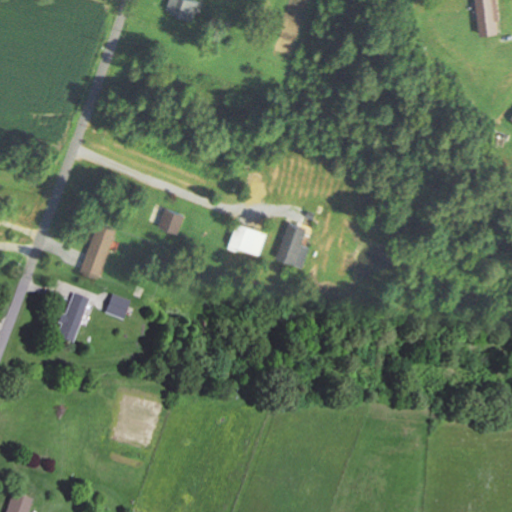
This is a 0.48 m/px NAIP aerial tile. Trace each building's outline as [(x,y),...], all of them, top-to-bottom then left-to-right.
[(196,21),(202,2),(196,0),(171,0),(167,11),(196,21)] [(478,0),(482,35),(503,33),(499,0),(478,0)] [(0,216),(4,217),(10,195),(0,192),(0,216)] [(162,227),(181,233),(187,214),(169,208),(162,227)] [(251,254),(262,231),(241,220),(229,244),(251,254)] [(103,277),(119,228),(100,221),(83,271),(103,277)] [(307,266),(313,246),(306,244),(311,228),(291,222),(280,258),(307,266)] [(73,293),(57,338),(75,345),(91,299),(73,293)] [(107,312),(125,320),(133,303),(115,295),(107,312)] [(6,511),(31,511),(35,498),(12,492),(6,511)]
